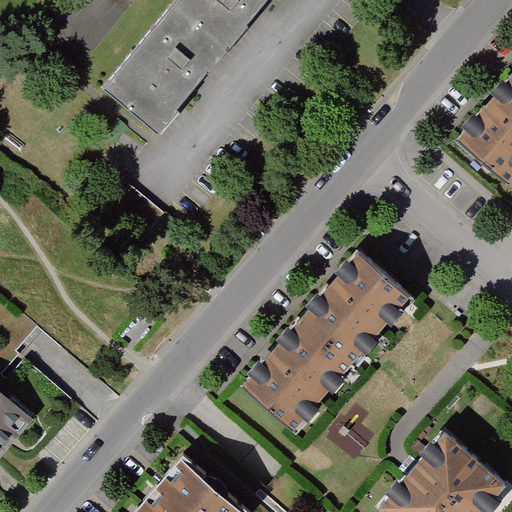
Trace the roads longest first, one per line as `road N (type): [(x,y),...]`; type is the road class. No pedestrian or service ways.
road 1 (residential): [(56,511),(465,39)]
road 2 (residential): [(465,39),(436,20),(378,2),(328,14),(188,168)]
